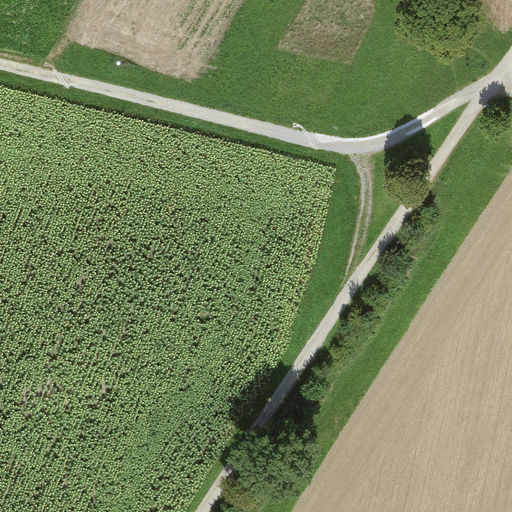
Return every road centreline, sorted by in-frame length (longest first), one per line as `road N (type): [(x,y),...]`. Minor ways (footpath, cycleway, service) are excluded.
road 1 (track): [(208,511),(345,298),(511,61)]
road 2 (track): [(0,64),(353,149),(413,129),(501,75),(511,82)]
road 3 (track): [(353,149),(366,187),(345,298)]
